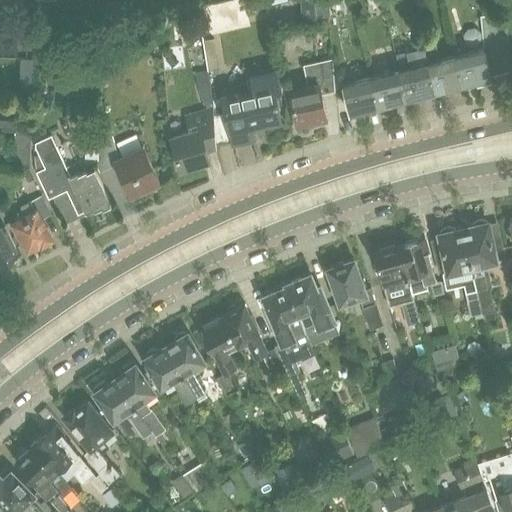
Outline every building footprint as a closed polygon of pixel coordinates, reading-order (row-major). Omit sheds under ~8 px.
[(302,0),(303,16),(329,14),(328,0),(302,0)] [(101,10),(83,13),(85,23),(103,19),(101,10)] [(83,13),(68,17),(70,26),(85,23),(83,13)] [(482,47),(456,54),(463,83),(511,71),(510,48),(507,13),(494,15),(480,16),(482,47)] [(68,17),(51,20),(53,30),(70,26),(68,17)] [(213,33),(202,34),(208,70),(218,68),(213,33)] [(424,46),(395,53),(399,68),(407,98),(435,90),(428,61),(424,46)] [(456,54),(428,61),(435,90),(463,83),(456,54)] [(334,90),(334,83),(332,58),(302,65),(307,86),(283,91),(287,105),(293,104),(298,123),(326,117),(321,93),(334,90)] [(213,106),(211,107),(215,139),(216,142),(233,138),(232,135),(252,131),(251,125),(281,119),(275,90),(282,89),(280,71),(279,64),(246,71),(250,89),(212,97),(210,98),(212,103),(213,106)] [(399,68),(372,75),(380,105),(407,98),(399,68)] [(380,105),(372,75),(342,83),(350,112),(380,105)] [(204,105),(212,103),(210,98),(212,97),(211,87),(199,89),(201,97),(202,97),(204,105)] [(171,136),(179,161),(181,169),(210,160),(207,150),(217,147),(216,142),(215,139),(211,107),(184,115),(189,131),(171,136)] [(0,129),(14,130),(29,130),(29,121),(0,119),(0,129)] [(160,182),(156,174),(144,146),(120,157),(110,129),(97,131),(97,165),(99,171),(117,163),(132,194),(160,182)] [(31,130),(29,130),(14,130),(14,147),(31,148),(31,130)] [(54,195),(63,215),(66,223),(81,216),(79,212),(85,209),(86,211),(94,207),(95,209),(102,206),(103,208),(112,204),(108,196),(95,167),(88,170),(87,169),(79,173),(78,172),(71,175),(66,163),(53,134),(37,142),(36,146),(39,153),(35,155),(38,170),(50,197),(54,195)] [(30,167),(22,171),(27,182),(35,178),(30,167)] [(13,220),(25,241),(29,248),(30,247),(31,249),(52,237),(46,227),(42,219),(53,213),(44,197),(32,203),(31,200),(20,206),(24,214),(13,220)] [(0,263),(20,253),(0,212),(0,263)] [(477,289),(479,298),(482,313),(495,310),(490,288),(492,287),(488,268),(483,270),(482,263),(496,259),(495,256),(505,253),(498,220),(487,222),(486,220),(481,219),(477,220),(473,223),(472,225),(463,227),(477,289)] [(468,291),(477,289),(463,227),(455,229),(454,227),(449,226),(445,227),(441,230),(440,232),(442,240),(448,270),(442,272),(446,288),(466,283),(468,291)] [(424,236),(399,244),(412,289),(426,285),(425,281),(436,278),(424,236)] [(414,297),(412,289),(399,244),(374,251),(390,305),(414,298),(414,297)] [(360,279),(356,265),(353,257),(328,266),(340,302),(358,296),(369,329),(383,325),(370,286),(367,287),(364,278),(360,279)] [(311,273),(286,283),(300,313),(306,327),(318,322),(319,326),(335,320),(321,285),(316,287),(311,273)] [(440,281),(432,283),(435,294),(443,291),(440,281)] [(278,289),(263,295),(266,303),(278,332),(280,337),(282,342),(275,346),(284,364),(286,369),(290,378),(301,373),(297,365),(289,347),(298,343),(295,336),(308,331),(306,327),(300,313),(286,283),(277,287),(278,289)] [(482,313),(479,298),(467,301),(471,316),(482,313)] [(226,311),(223,313),(239,345),(249,339),(257,355),(263,352),(272,370),(284,364),(275,346),(268,349),(260,335),(261,334),(248,309),(244,302),(236,306),(233,304),(226,308),(226,311)] [(202,327),(206,334),(217,356),(218,355),(226,370),(217,374),(226,392),(240,386),(231,368),(239,363),(231,348),(239,345),(223,313),(209,320),(210,323),(202,327)] [(174,341),(167,345),(197,397),(200,401),(208,396),(192,369),(205,361),(192,338),(188,331),(186,333),(182,333),(178,335),(176,338),(173,340),(174,341)] [(454,344),(430,351),(435,371),(460,364),(454,344)] [(147,355),(145,356),(149,363),(162,386),(173,380),(186,403),(197,397),(167,345),(160,349),(159,348),(156,348),(154,348),(152,349),(150,350),(148,352),(147,355)] [(389,380),(398,377),(399,377),(394,358),(383,361),(389,380)] [(115,376),(137,408),(152,430),(156,435),(166,428),(152,407),(149,409),(142,400),(156,390),(138,365),(133,359),(120,368),(122,371),(115,376)] [(115,376),(108,381),(106,378),(92,387),(114,419),(126,410),(144,435),(152,430),(137,408),(115,376)] [(240,386),(226,392),(229,397),(242,390),(240,386)] [(450,392),(422,403),(431,425),(459,414),(450,392)] [(112,430),(91,404),(86,397),(65,415),(91,447),(83,453),(108,483),(120,473),(102,452),(109,447),(102,438),(112,430)] [(373,419),(347,429),(348,433),(357,455),(383,445),(374,422),(373,419)] [(402,420),(382,428),(386,440),(407,432),(402,420)] [(31,444),(32,446),(43,459),(45,457),(58,471),(67,464),(83,482),(95,471),(61,433),(60,435),(52,426),(31,444)] [(355,457),(346,435),(345,434),(322,444),(332,466),(355,457)] [(43,459),(32,446),(16,460),(21,466),(51,499),(54,502),(53,502),(62,511),(64,511),(71,506),(58,493),(62,490),(59,487),(66,480),(58,471),(45,457),(43,459)] [(320,448),(309,453),(315,468),(326,464),(320,448)] [(261,456),(239,468),(250,489),(272,477),(261,456)] [(472,484),(483,480),(476,462),(474,457),(463,461),(465,466),(453,471),(461,489),(472,484)] [(206,458),(183,473),(194,490),(195,492),(218,477),(206,458)] [(0,500),(11,511),(19,511),(30,501),(36,495),(18,477),(12,471),(7,466),(0,473),(0,500)] [(95,475),(91,479),(100,490),(108,483),(98,473),(95,475)] [(183,473),(172,480),(183,497),(194,490),(183,473)] [(511,511),(511,485),(503,488),(498,474),(489,477),(496,501),(506,498),(510,511),(511,511)] [(403,480),(391,485),(396,495),(403,511),(408,511),(415,509),(406,491),(408,490),(403,480)] [(464,496),(442,505),(444,511),(475,511),(482,509),(493,505),(483,480),(472,484),(474,490),(464,494),(465,496),(464,496)] [(321,491),(328,487),(324,481),(317,485),(321,491)] [(210,485),(196,493),(203,504),(216,496),(210,485)] [(386,499),(384,500),(389,511),(403,511),(396,495),(386,499)] [(50,511),(54,509),(43,497),(37,503),(45,511),(50,511)]
